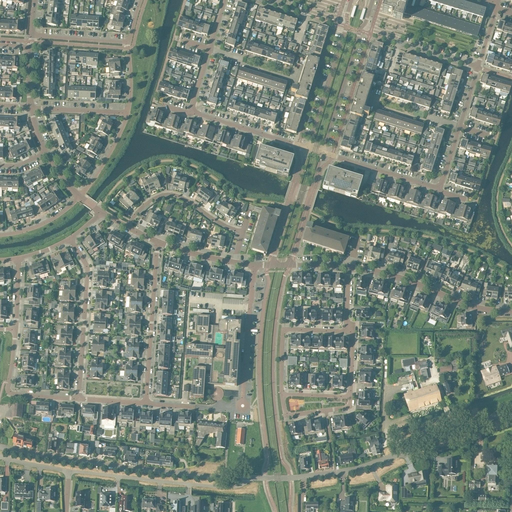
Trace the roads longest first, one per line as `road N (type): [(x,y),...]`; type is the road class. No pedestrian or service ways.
road 1 (unclassified): [(246,477),(370,464),(511,410)]
road 2 (unclassified): [(0,446),(166,473),(246,477)]
road 3 (residential): [(246,477),(218,486),(68,470)]
road 4 (residential): [(511,311),(474,307),(348,266)]
road 5 (residential): [(70,238),(86,265),(78,399)]
road 6 (residential): [(157,242),(145,403)]
road 7 (residential): [(321,151),(372,0)]
road 8 (residential): [(351,0),(307,147)]
road 9 (residential): [(242,406),(254,265)]
road 10 (residential): [(242,232),(172,194),(153,198),(126,227)]
road 11 (residential): [(15,330),(7,389),(78,399)]
road 12 (residential): [(281,393),(282,329),(345,331)]
road 13 (residential): [(438,189),(321,151)]
road 14 (residential): [(307,147),(271,264)]
road 15 (residential): [(307,147),(190,112)]
